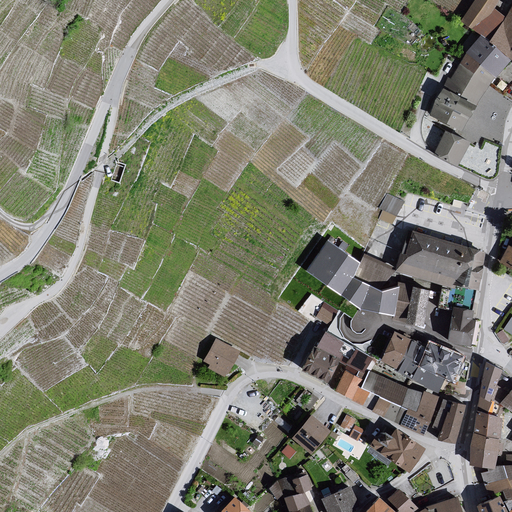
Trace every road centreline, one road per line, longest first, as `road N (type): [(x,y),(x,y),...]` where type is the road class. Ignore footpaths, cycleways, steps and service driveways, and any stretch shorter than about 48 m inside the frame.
road 1 (residential): [(461,454),(281,371),(260,372),(229,393),(166,511)]
road 2 (unclassified): [(111,88),(113,115),(78,250),(52,292),(0,329)]
road 3 (unclassified): [(111,88),(35,248),(0,275)]
road 4 (track): [(290,63),(250,66),(188,94),(101,165)]
road 5 (unclassified): [(362,117),(296,75),(292,0)]
road 6 (residential): [(482,338),(502,190)]
road 7 (residential): [(483,183),(362,117)]
road 8 (unknown): [(493,238),(416,221),(404,224),(385,256)]
